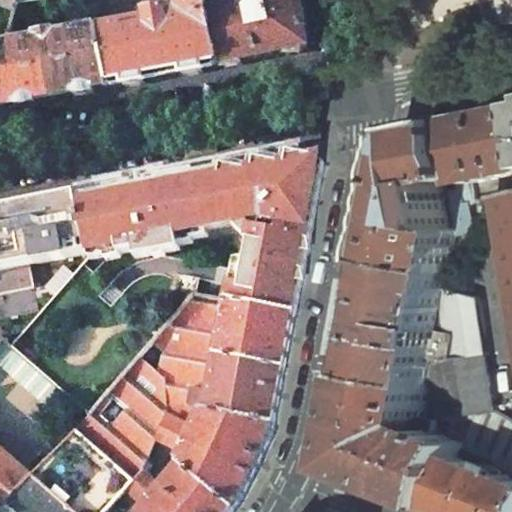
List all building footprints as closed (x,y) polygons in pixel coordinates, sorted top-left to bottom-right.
[(0,0),(0,3),(19,11),(21,4),(22,0),(0,0)] [(105,29),(100,31),(111,89),(220,67),(208,13),(205,0),(178,0),(181,12),(178,16),(169,18),(168,12),(167,11),(166,11),(149,14),(147,17),(148,22),(105,29)] [(242,5),(208,13),(220,67),(309,48),(301,0),(250,0),(251,1),(257,2),(257,4),(251,10),(245,6),(244,6),(242,5)] [(99,27),(8,46),(0,71),(0,97),(2,108),(111,89),(100,31),(99,27)] [(511,109),(463,119),(474,177),(475,183),(511,175),(511,109)] [(463,119),(414,129),(389,259),(453,270),(456,271),(462,235),(464,229),(456,228),(449,193),(447,182),(460,180),(474,177),(463,119)] [(304,150),(195,172),(169,179),(169,177),(165,178),(165,177),(154,179),(154,180),(127,185),(127,184),(115,187),(115,188),(110,189),(111,192),(78,195),(89,254),(89,256),(90,261),(107,257),(105,250),(118,248),(119,255),(134,252),(135,260),(155,256),(152,241),(161,239),(164,254),(181,251),(178,236),(190,234),(192,240),(209,237),(207,230),(233,225),(251,243),(245,275),(242,287),(232,286),(229,302),(297,315),(303,282),(326,164),(321,163),(319,174),(307,172),(304,150)] [(463,190),(449,193),(456,228),(464,229),(462,235),(476,233),(470,203),(478,201),(475,183),(474,177),(460,180),(463,190)] [(511,194),(502,196),(511,258),(511,194)] [(78,195),(0,210),(0,294),(34,288),(29,266),(89,254),(78,195)] [(389,259),(368,374),(431,387),(437,358),(455,361),(457,358),(460,334),(442,331),(453,270),(389,259)] [(229,302),(197,296),(195,295),(152,344),(218,357),(286,370),(297,315),(229,302)] [(10,346),(2,339),(0,340),(0,363),(62,418),(49,433),(64,445),(90,415),(10,346)] [(138,360),(163,381),(169,417),(195,430),(204,412),(207,413),(276,426),(286,370),(218,357),(152,344),(138,360)] [(450,419),(500,410),(490,356),(457,358),(455,361),(437,358),(431,387),(441,388),(455,391),(450,419)] [(163,381),(138,360),(90,415),(64,445),(57,454),(30,476),(0,511),(107,511),(137,479),(140,483),(148,473),(145,470),(169,417),(163,381)] [(431,387),(368,374),(359,420),(350,465),(352,468),(448,505),(466,457),(470,444),(455,438),(434,430),(426,435),(424,431),(419,434),(416,427),(420,424),(419,422),(425,418),(431,387)] [(455,391),(441,388),(437,410),(450,419),(455,391)] [(511,418),(501,412),(500,410),(450,419),(460,426),(474,436),(470,444),(466,457),(511,474),(511,418)] [(181,468),(236,511),(248,494),(259,469),(270,445),(276,426),(207,413),(204,412),(195,430),(178,465),(181,468)] [(474,436),(460,426),(455,438),(470,444),(474,436)] [(0,511),(30,476),(0,449),(0,511)] [(511,511),(511,474),(466,457),(448,505),(466,511),(511,511)] [(144,511),(235,511),(236,511),(181,468),(144,511)]
